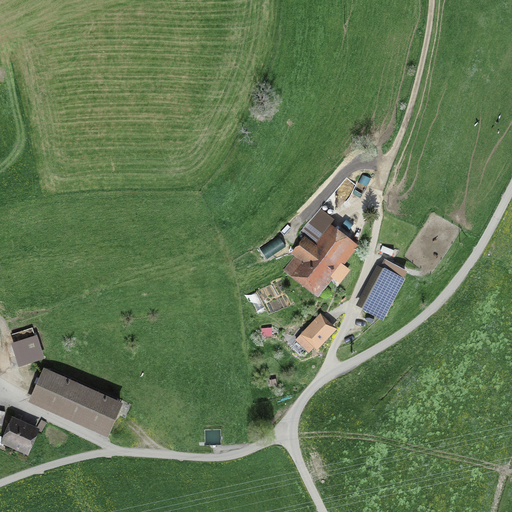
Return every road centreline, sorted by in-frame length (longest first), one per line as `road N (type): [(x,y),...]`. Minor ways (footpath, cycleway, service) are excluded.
road 1 (unclassified): [(511,187),(439,301),(322,378),(299,405),(292,445),(323,511)]
road 2 (track): [(377,195),(417,96),(432,0)]
road 3 (track): [(0,175),(28,128),(31,64),(13,0)]
road 4 (track): [(388,164),(341,181),(291,242)]
